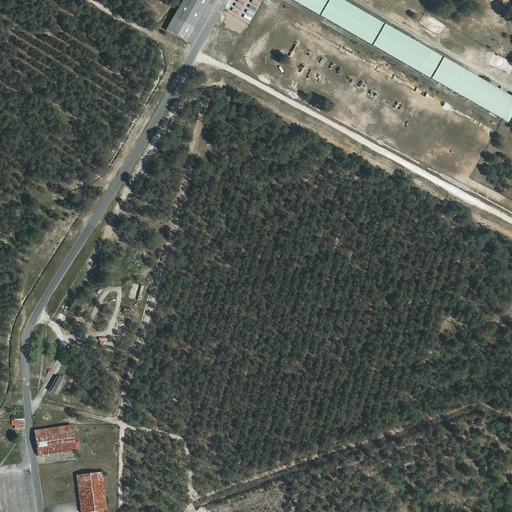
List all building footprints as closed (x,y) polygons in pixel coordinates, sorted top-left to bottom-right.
[(189,43),(212,0),(184,0),(167,31),(189,43)] [(282,0),(508,119),(511,110),(511,92),(335,0),(282,0)] [(129,297),(139,300),(144,286),(133,283),(129,297)] [(56,396),(65,382),(55,376),(47,391),(56,396)] [(12,426),(15,426),(15,429),(26,429),(26,419),(12,419),(12,426)] [(71,425),(33,430),(36,455),(74,451),(71,425)] [(79,511),(89,511),(105,510),(101,472),(76,475),(79,511)]
